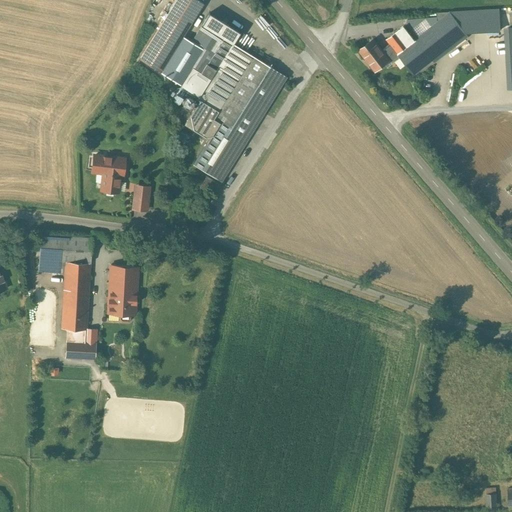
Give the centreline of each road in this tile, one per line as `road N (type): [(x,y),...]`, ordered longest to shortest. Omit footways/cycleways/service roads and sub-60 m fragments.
road 1 (unclassified): [(511,331),(431,314),(203,236)]
road 2 (tertiary): [(322,54),(511,272)]
road 3 (unclassified): [(203,236),(322,54)]
road 4 (unclassified): [(203,236),(0,214)]
road 5 (track): [(431,314),(385,511)]
